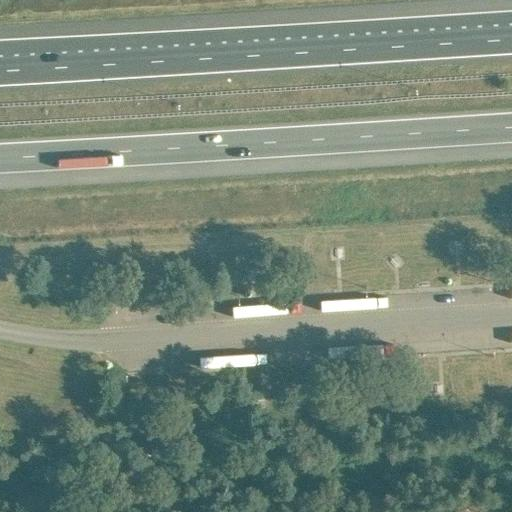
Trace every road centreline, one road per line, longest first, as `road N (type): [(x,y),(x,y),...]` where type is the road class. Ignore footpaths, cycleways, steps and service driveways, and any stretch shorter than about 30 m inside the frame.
road 1 (motorway): [(511,37),(0,68)]
road 2 (motorway): [(0,154),(511,125)]
